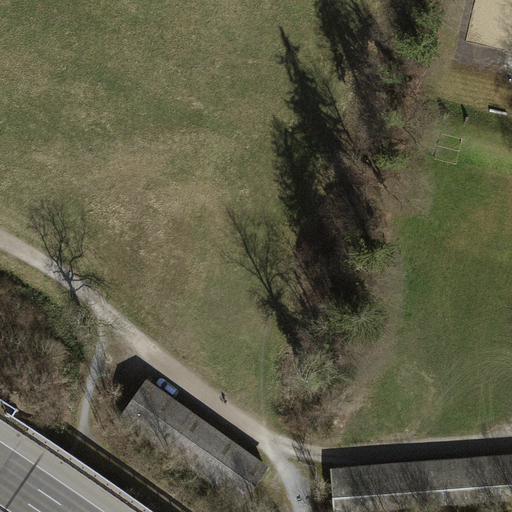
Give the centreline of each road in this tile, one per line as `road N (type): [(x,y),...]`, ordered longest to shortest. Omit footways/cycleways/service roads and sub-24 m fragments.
road 1 (track): [(268,441),(75,283),(0,239)]
road 2 (track): [(268,441),(326,456),(511,438)]
road 3 (track): [(181,511),(116,466),(84,427)]
